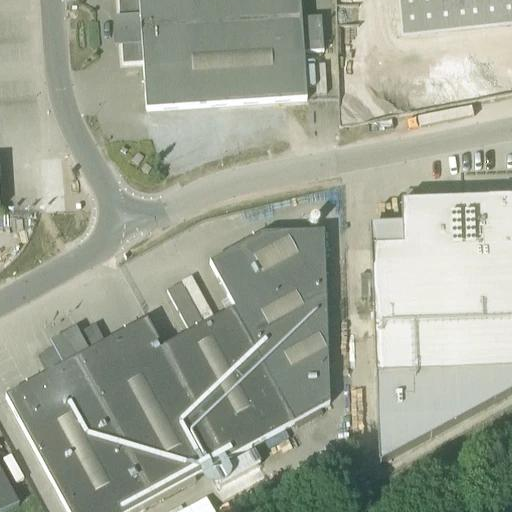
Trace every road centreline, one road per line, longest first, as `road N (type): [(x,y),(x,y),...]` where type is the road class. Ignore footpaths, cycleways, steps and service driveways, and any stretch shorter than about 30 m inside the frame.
road 1 (unclassified): [(112,219),(164,213),(229,183),(511,127)]
road 2 (unclassified): [(112,219),(63,111),(49,0)]
road 3 (unclassified): [(0,307),(104,247),(112,219)]
